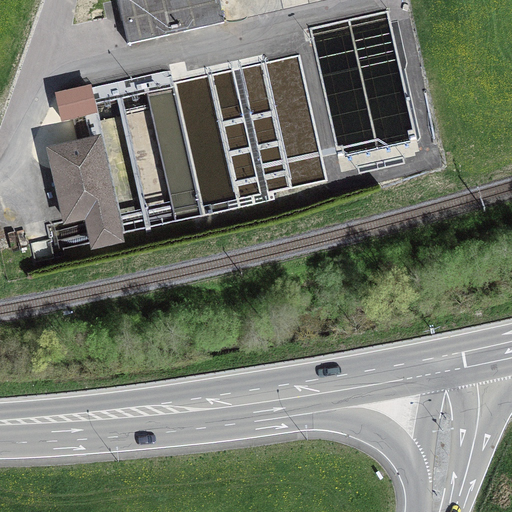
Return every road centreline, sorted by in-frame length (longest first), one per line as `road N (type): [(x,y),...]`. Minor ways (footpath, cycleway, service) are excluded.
road 1 (primary): [(0,422),(264,397),(442,365)]
road 2 (unknown): [(25,181),(52,119),(78,89),(281,53)]
road 3 (secondary): [(442,365),(438,511)]
